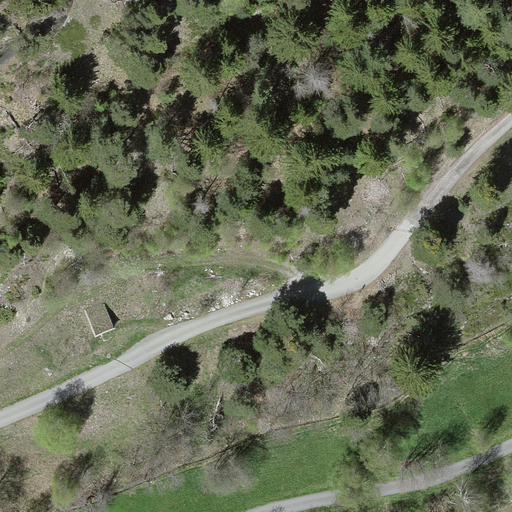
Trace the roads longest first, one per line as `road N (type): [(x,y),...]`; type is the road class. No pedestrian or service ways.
road 1 (track): [(151,354),(292,294),(380,270),(511,123)]
road 2 (track): [(292,294),(281,261),(143,270),(65,302),(0,355)]
road 3 (unclassified): [(511,448),(438,477),(278,511)]
road 4 (unclassified): [(0,420),(151,354)]
